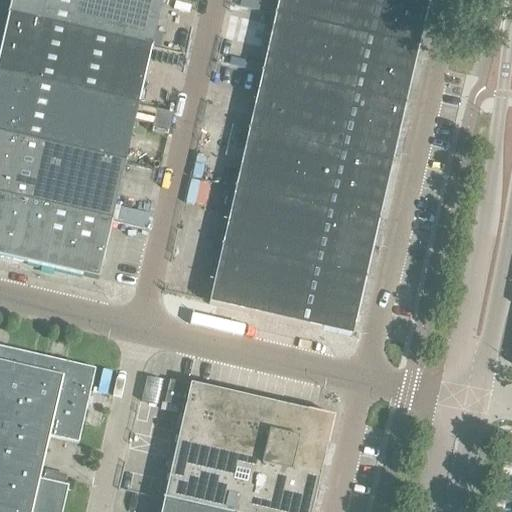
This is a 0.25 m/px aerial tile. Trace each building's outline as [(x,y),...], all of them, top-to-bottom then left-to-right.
[(162,0),(12,0),(9,15),(7,15),(7,16),(152,49),(162,0)] [(279,0),(209,306),(352,338),(365,282),(366,282),(367,280),(365,280),(378,224),(380,224),(380,222),(379,221),(392,166),(393,166),(393,164),(392,164),(405,108),(406,108),(407,106),(406,106),(418,50),(419,51),(420,49),(419,48),(429,0),(279,0)] [(0,196),(112,222),(115,208),(152,49),(7,16),(7,17),(8,17),(0,52),(0,196)] [(167,137),(172,116),(157,113),(152,134),(167,137)] [(112,222),(0,196),(0,258),(98,281),(112,222)] [(115,208),(112,222),(146,230),(149,216),(115,208)] [(78,445),(87,406),(95,371),(0,348),(0,511),(62,511),(68,488),(39,481),(49,438),(78,445)] [(164,501),(213,511),(312,511),(333,420),(169,382),(164,404),(185,409),(164,501)] [(213,511),(164,501),(161,511),(213,511)]
